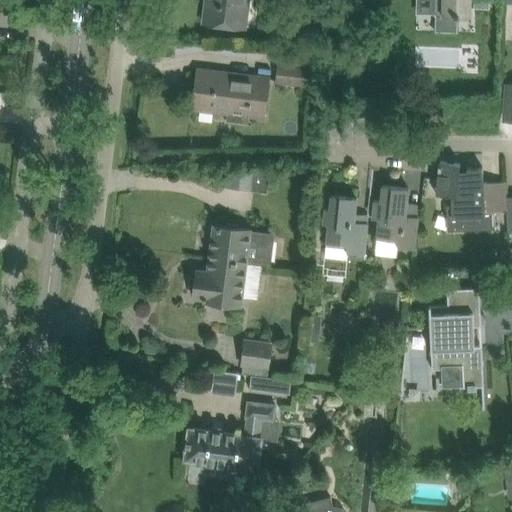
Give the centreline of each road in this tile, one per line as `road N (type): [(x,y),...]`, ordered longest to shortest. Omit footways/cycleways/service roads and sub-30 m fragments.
road 1 (unclassified): [(31,315),(79,294),(120,0)]
road 2 (tertiary): [(31,315),(76,0)]
road 3 (unclassified): [(334,147),(511,144)]
road 4 (tertiary): [(8,511),(23,368)]
